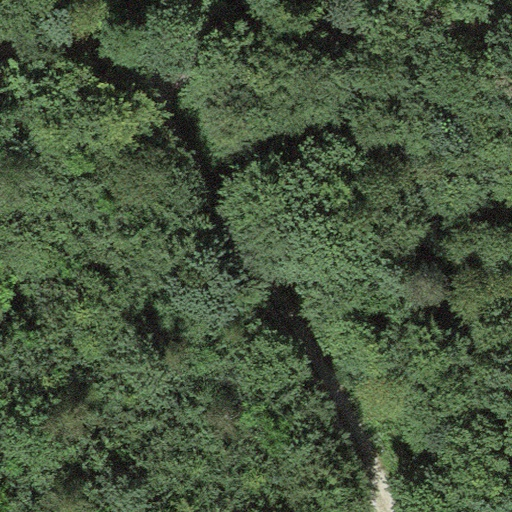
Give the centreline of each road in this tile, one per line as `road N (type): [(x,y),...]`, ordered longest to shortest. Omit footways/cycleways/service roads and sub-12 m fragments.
road 1 (track): [(396,511),(302,308),(126,52)]
road 2 (track): [(0,57),(126,52),(511,12)]
